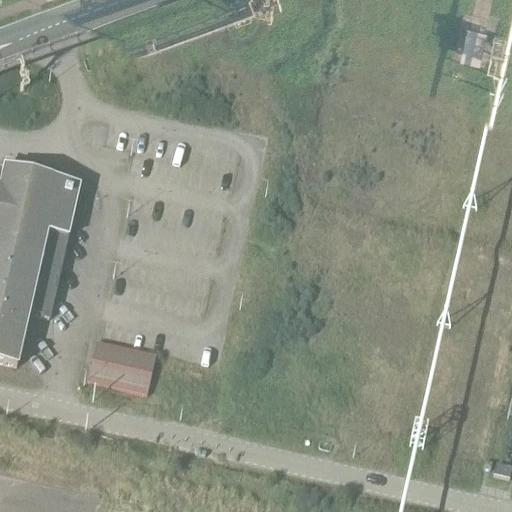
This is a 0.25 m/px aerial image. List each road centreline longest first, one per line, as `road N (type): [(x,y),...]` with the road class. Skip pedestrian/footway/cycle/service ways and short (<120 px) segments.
road 1 (unknown): [(85,316),(145,334),(193,328),(222,296),(222,234),(181,201),(101,164),(0,138)]
road 2 (unclassified): [(0,45),(122,0)]
